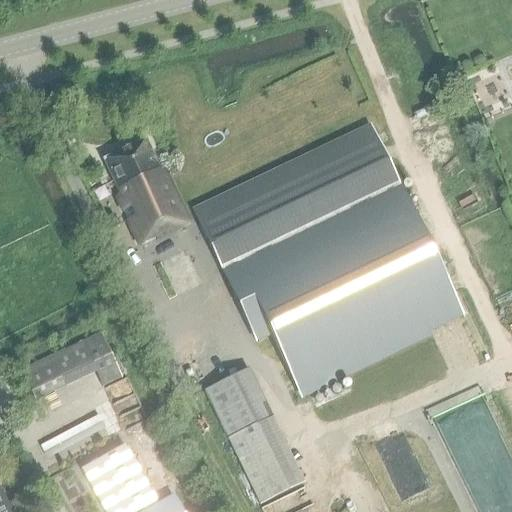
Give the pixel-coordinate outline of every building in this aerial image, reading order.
[(369,128),(192,212),(254,341),(269,333),(299,395),(429,333),(460,318),(397,185),(396,185),(369,128)] [(189,225),(186,221),(162,169),(158,171),(144,141),(102,162),(118,196),(114,198),(137,246),(154,238),(155,241),(189,225)] [(24,382),(33,400),(94,372),(101,387),(120,378),(98,332),(18,369),(24,382)] [(203,391),(226,439),(269,418),(246,370),(203,391)] [(42,444),(48,457),(108,428),(101,414),(42,444)] [(178,511),(171,498),(154,507),(152,503),(154,502),(122,446),(79,470),(102,511),(178,511)] [(0,511),(10,511),(0,493),(0,511)]
